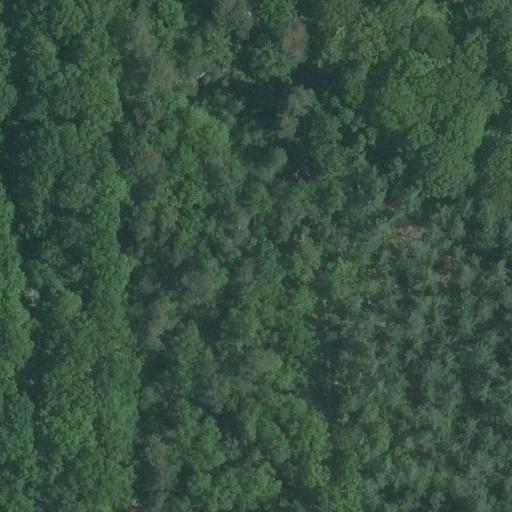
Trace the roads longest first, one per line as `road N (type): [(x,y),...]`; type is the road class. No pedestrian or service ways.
road 1 (secondary): [(44,511),(7,0)]
road 2 (track): [(333,511),(309,0)]
